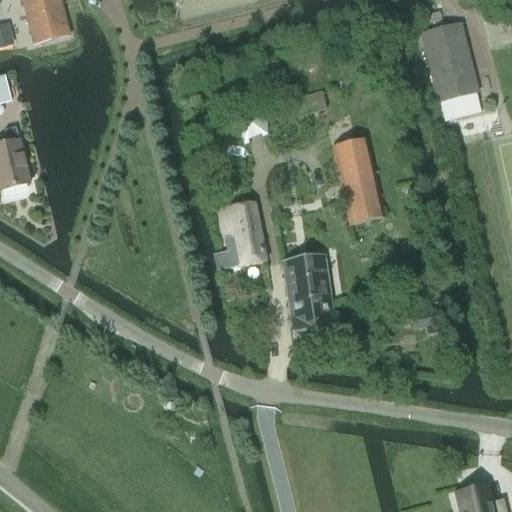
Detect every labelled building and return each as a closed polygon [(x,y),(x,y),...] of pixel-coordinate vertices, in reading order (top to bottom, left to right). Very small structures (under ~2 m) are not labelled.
[(22,0),(34,46),(69,37),(59,0),(22,0)] [(0,27),(0,48),(8,47),(13,46),(8,25),(3,27),(0,27)] [(421,36),(439,104),(477,95),(460,26),(421,36)] [(322,96),(302,99),(305,115),(325,111),(322,96)] [(447,141),(468,136),(466,128),(445,133),(447,141)] [(0,147),(0,193),(30,186),(19,143),(15,130),(4,132),(8,146),(0,147)] [(350,228),(385,220),(367,141),(332,150),(350,228)] [(310,186),(296,167),(288,168),(288,170),(282,171),(281,170),(274,171),(266,191),(279,210),(301,207),(310,186)] [(227,254),(218,255),(214,256),(218,273),(221,273),(266,264),(254,206),(219,213),(227,254)] [(283,265),(288,305),(330,299),(324,259),(283,265)] [(332,317),(330,299),(288,305),(295,350),(340,343),(336,316),(332,317)] [(492,511),(488,490),(455,497),(458,511),(492,511)]
